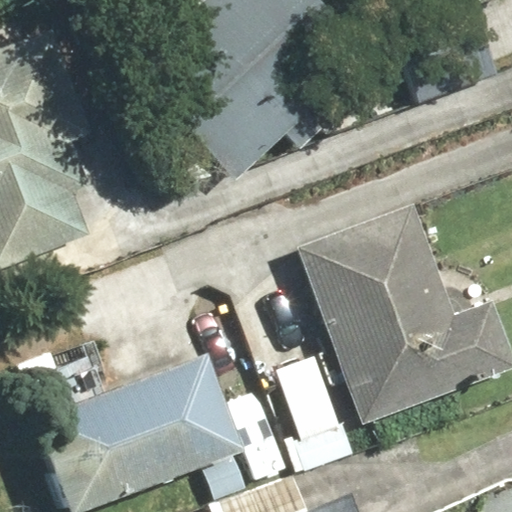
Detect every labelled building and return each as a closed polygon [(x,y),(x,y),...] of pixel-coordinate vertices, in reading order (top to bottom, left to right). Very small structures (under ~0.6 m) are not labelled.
[(361,60),(306,0),(171,0),(172,0),(183,12),(121,70),(227,184),(361,60)] [(0,272),(80,243),(64,198),(87,190),(66,133),(92,123),(57,28),(0,48),(0,272)] [(290,256),(353,430),(511,373),(511,372),(480,285),(444,298),(413,212),(290,256)] [(316,353),(266,373),(292,437),(279,443),(290,471),(354,445),(316,353)] [(53,511),(79,511),(231,452),(192,354),(18,423),(53,511)] [(360,511),(354,495),(308,511),(511,511),(511,478),(511,479),(510,478),(508,478),(506,478),(504,478),(501,478),(499,479),(497,479),(496,480),(494,481),(492,482),(490,483),(489,485),(487,486),(486,488),(485,489),(483,491),(483,493),(482,495),(481,497),(481,499),(480,501),(479,511),(360,511)]
